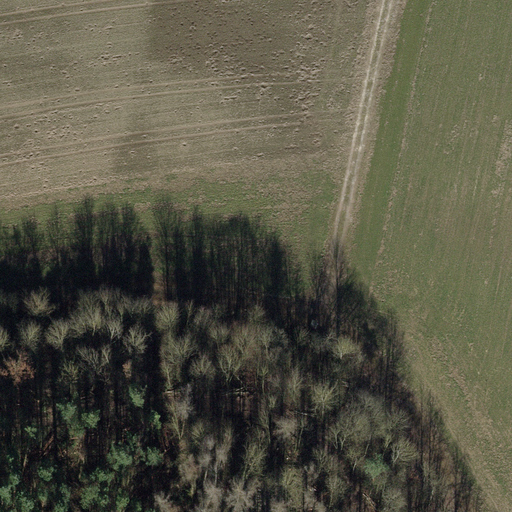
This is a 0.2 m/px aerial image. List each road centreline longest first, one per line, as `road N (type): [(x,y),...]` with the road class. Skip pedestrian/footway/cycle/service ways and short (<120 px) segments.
road 1 (track): [(470,511),(368,337),(330,308),(108,281),(0,288)]
road 2 (track): [(330,308),(385,0)]
